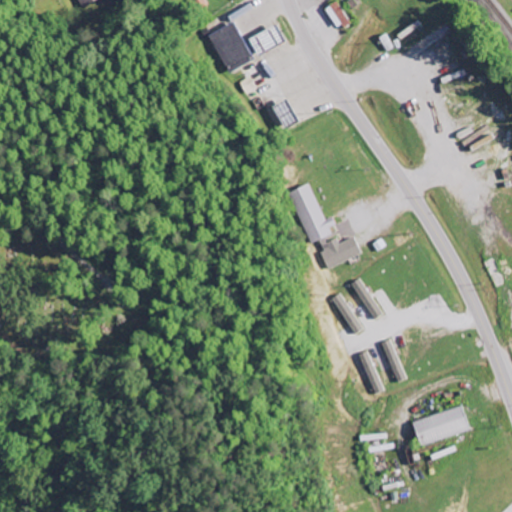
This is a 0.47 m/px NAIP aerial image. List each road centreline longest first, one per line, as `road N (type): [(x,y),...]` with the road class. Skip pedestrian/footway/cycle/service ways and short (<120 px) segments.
road 1 (secondary): [(511,400),(439,239),(288,0)]
road 2 (residential): [(0,187),(120,299)]
